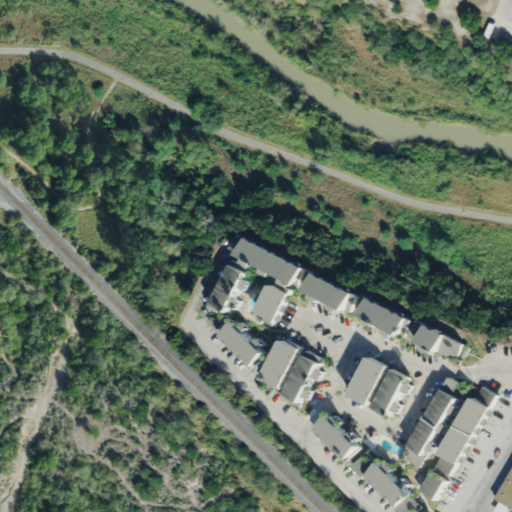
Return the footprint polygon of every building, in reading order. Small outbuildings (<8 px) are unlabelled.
[(235,234),(226,252),(297,284),(305,267),(235,234)] [(247,273),(229,265),(210,309),(228,317),(247,273)] [(347,312),(356,294),(313,273),(304,291),(347,312)] [(292,295),(273,285),(256,317),(275,327),(292,295)] [(456,361),(465,341),(364,297),(355,316),(456,361)] [(251,369),(265,355),(233,323),(219,337),(251,369)] [(262,380),(281,389),(301,350),(283,340),(262,380)] [(284,399),(302,407),(321,362),(303,354),(284,399)] [(351,397),(391,417),(411,378),(370,357),(351,397)] [(410,451),(428,460),(465,386),(447,377),(410,451)] [(436,467),(456,477),(492,407),(472,397),(436,467)] [(359,447),(328,417),(314,431),(344,462),(359,447)] [(396,509),(411,495),(368,451),(353,466),(396,509)] [(511,467),(494,500),(511,510),(511,467)] [(448,480),(431,472),(422,493),(439,501),(448,480)]
